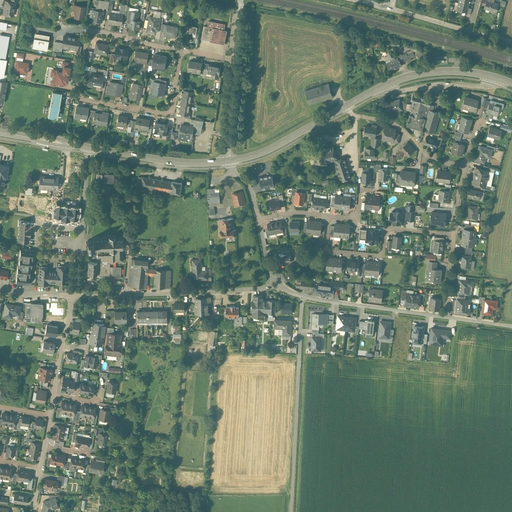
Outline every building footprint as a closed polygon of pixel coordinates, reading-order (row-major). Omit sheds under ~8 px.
[(458,0),(456,9),(471,13),(472,7),(469,6),(470,0),(474,1),(473,0),(458,0)] [(494,0),(486,0),(484,9),(496,12),(499,2),(494,1),(494,0)] [(15,3),(6,1),(3,14),(13,16),(15,3)] [(127,5),(121,4),(119,14),(122,15),(122,17),(125,17),(125,16),(126,10),(127,6),(127,5)] [(85,7),(73,5),(72,11),(75,11),(74,17),(83,18),(85,7)] [(103,11),(92,9),(90,20),(101,22),(103,11)] [(139,12),(129,10),(128,16),(127,23),(130,23),(131,19),(132,19),(133,18),(138,19),(139,12)] [(111,13),(109,12),(109,15),(108,23),(114,24),(116,13),(111,13)] [(119,14),(116,13),(114,24),(120,25),(122,17),(122,15),(119,14)] [(160,18),(149,16),(147,31),(156,33),(156,30),(158,30),(160,18)] [(132,19),(131,19),(130,23),(129,28),(139,30),(140,21),(132,19)] [(221,44),(224,44),(227,30),(225,30),(224,30),(225,25),(225,24),(208,20),(207,26),(204,25),(201,39),(206,40),(212,42),(216,43),(221,44)] [(178,27),(165,24),(164,32),(163,35),(176,38),(178,27)] [(191,27),(184,26),(181,40),(187,41),(188,34),(190,35),(190,33),(189,33),(191,27)] [(197,27),(191,26),(191,27),(189,33),(190,33),(196,34),(197,27)] [(9,36),(0,34),(0,35),(0,54),(6,56),(9,36)] [(71,37),(64,36),(62,43),(62,47),(65,47),(65,48),(69,49),(71,37)] [(78,38),(71,37),(69,49),(73,50),(73,49),(76,49),(76,50),(77,45),(78,38)] [(48,40),(34,38),(32,48),(47,50),(48,40)] [(62,43),(54,41),(53,50),(61,52),(62,47),(62,43)] [(108,45),(96,43),(94,52),(95,52),(107,54),(108,45)] [(148,53),(135,51),(133,61),(146,63),(147,63),(147,58),(148,53)] [(166,56),(154,54),(153,60),(152,66),(158,67),(158,66),(164,67),(166,56)] [(391,60),(386,63),(390,71),(402,66),(398,57),(395,59),(391,60)] [(202,62),(189,60),(187,72),(200,74),(201,68),(202,63),(202,62)] [(28,63),(16,61),(14,71),(26,73),(28,63)] [(68,63),(62,62),(62,66),(63,66),(62,73),(66,73),(66,74),(69,74),(70,66),(67,65),(68,63)] [(208,64),(207,69),(207,72),(207,73),(212,73),(212,76),(218,78),(220,66),(208,64)] [(57,70),(53,69),(52,76),(53,76),(52,81),(51,81),(51,85),(54,86),(55,82),(64,84),(66,74),(66,73),(62,73),(57,72),(57,70)] [(103,76),(93,75),(89,74),(87,85),(92,86),(93,83),(101,84),(100,88),(101,88),(101,87),(102,81),(103,76)] [(154,81),(153,81),(152,87),(153,87),(152,94),(164,96),(166,84),(160,83),(154,81)] [(121,84),(110,82),(109,86),(111,87),(109,94),(120,96),(122,86),(122,84),(121,84)] [(142,84),(133,83),(131,92),(130,92),(129,97),(139,99),(140,94),(142,87),(142,84)] [(328,83),(305,90),(309,104),(333,97),(328,83)] [(187,91),(184,90),(182,102),(189,103),(191,96),(192,96),(193,92),(187,91)] [(50,104),(59,106),(61,93),(52,92),(50,104)] [(431,100),(412,95),(411,101),(413,101),(412,105),(404,103),(403,101),(401,101),(400,101),(402,109),(410,110),(411,109),(410,114),(408,121),(407,121),(408,122),(407,124),(415,127),(414,133),(416,136),(420,135),(422,130),(422,129),(428,109),(432,111),(433,106),(430,105),(430,104),(431,100)] [(478,100),(465,97),(462,107),(474,110),(476,104),(477,104),(478,100)] [(399,99),(391,101),(385,103),(386,107),(385,107),(386,108),(388,114),(402,110),(402,109),(400,101),(399,99)] [(189,103),(182,102),(180,114),(183,114),(189,115),(190,111),(188,111),(189,103)] [(490,102),(488,107),(487,112),(497,115),(500,106),(495,105),(495,104),(490,102)] [(59,106),(50,104),(48,117),(54,118),(55,118),(56,118),(59,106)] [(88,108),(76,106),(74,118),(80,119),(80,117),(86,118),(87,116),(88,109),(88,108)] [(432,111),(428,109),(422,129),(434,133),(440,113),(432,111)] [(94,114),(93,117),(92,122),(93,123),(93,122),(98,123),(106,125),(106,123),(108,113),(102,112),(102,115),(94,114)] [(127,117),(118,115),(116,124),(125,126),(127,117)] [(472,119),(463,116),(460,125),(462,125),(460,130),(468,132),(472,119)] [(142,119),(136,118),(135,121),(134,128),(135,128),(140,129),(141,129),(147,130),(148,131),(150,120),(149,120),(142,119)] [(168,124),(156,122),(154,132),(166,134),(167,134),(167,131),(168,124)] [(188,127),(182,125),(181,124),(179,135),(192,138),(193,134),(198,135),(201,133),(202,125),(194,124),(193,127),(188,126),(188,127)] [(372,127),(365,126),(364,134),(369,135),(375,136),(376,126),(372,125),(372,127)] [(502,130),(490,126),(486,138),(493,140),(494,137),(500,139),(502,130)] [(395,129),(384,127),(382,139),(387,140),(389,139),(393,139),(393,140),(394,133),(395,129)] [(438,140),(426,137),(424,144),(431,146),(430,148),(431,150),(433,151),(435,150),(436,148),(436,147),(438,140)] [(407,142),(399,149),(400,150),(399,151),(400,153),(404,150),(406,153),(408,155),(415,150),(411,146),(411,147),(407,142)] [(464,144),(454,142),(453,146),(455,147),(453,152),(461,155),(464,144)] [(487,147),(480,145),(476,159),(484,162),(486,156),(490,157),(492,149),(487,147)] [(333,146),(322,149),(313,152),(314,157),(314,158),(313,159),(313,160),(314,160),(315,160),(317,165),(326,163),(326,164),(334,161),(334,160),(337,159),(333,146)] [(374,152),(367,151),(367,148),(365,148),(365,157),(374,158),(374,152)] [(400,153),(399,151),(400,150),(395,153),(400,158),(402,156),(406,153),(404,150),(400,153)] [(351,178),(344,157),(337,159),(334,160),(334,161),(340,181),(351,178)] [(380,168),(380,172),(379,179),(387,180),(388,169),(380,168)] [(482,169),(476,168),(472,183),(476,183),(476,184),(479,185),(480,185),(480,184),(481,185),(485,185),(488,171),(482,169)] [(450,172),(438,170),(437,181),(449,182),(450,172)] [(408,171),(401,171),(401,173),(400,182),(400,183),(407,184),(408,171)] [(415,172),(408,171),(407,184),(414,185),(414,184),(415,175),(415,172)] [(362,172),(362,176),(362,182),(370,182),(370,172),(362,172)] [(114,174),(96,173),(95,190),(102,190),(102,191),(109,192),(109,181),(113,182),(114,174)] [(272,175),(259,177),(261,189),(274,187),(272,175)] [(58,177),(40,176),(39,189),(57,190),(58,177)] [(44,217),(78,221),(82,178),(64,177),(63,190),(58,190),(57,204),(52,203),(53,196),(26,193),(25,200),(46,202),(44,217)] [(172,182),(142,177),(138,177),(138,179),(137,187),(149,189),(148,192),(152,192),(152,189),(159,190),(170,192),(172,182)] [(182,183),(172,181),(172,182),(170,192),(175,193),(174,195),(179,196),(180,194),(182,183)] [(219,188),(207,189),(208,203),(220,201),(219,188)] [(473,189),(469,188),(467,196),(479,199),(480,191),(473,189)] [(449,191),(440,190),(438,200),(448,201),(449,191)] [(242,191),(232,194),(235,206),(245,204),(242,191)] [(296,192),(296,195),(295,203),(303,204),(304,193),(296,192)] [(343,196),(336,195),(334,207),(342,208),(343,196)] [(370,196),(366,196),(364,207),(371,208),(373,197),(370,197),(370,196)] [(320,198),(313,197),(312,208),(319,208),(320,198)] [(380,197),(375,197),(373,197),(371,208),(378,209),(379,204),(380,197)] [(327,199),(320,198),(319,208),(326,209),(327,199)] [(274,200),(269,201),(271,210),(281,208),(280,204),(279,200),(275,201),(274,200)] [(413,206),(408,205),(406,219),(414,220),(415,212),(412,211),(413,206)] [(478,207),(468,206),(466,218),(477,220),(478,207)] [(404,212),(393,211),(392,215),(390,215),(389,222),(401,223),(401,221),(403,221),(404,212)] [(443,213),(432,212),(431,221),(437,221),(440,221),(440,226),(445,227),(446,216),(443,216),(443,213)] [(233,218),(219,219),(220,237),(236,235),(236,229),(234,230),(233,218)] [(19,232),(30,232),(30,230),(29,230),(29,222),(23,222),(24,221),(18,220),(18,226),(19,226),(19,232)] [(281,221),(274,223),(276,233),(283,231),(282,227),(281,221)] [(299,222),(290,222),(290,231),(299,230),(299,222)] [(274,223),(267,224),(268,230),(269,234),(276,233),(274,223)] [(349,225),(342,224),(340,236),(348,237),(348,236),(349,226),(349,225)] [(359,238),(366,239),(367,230),(367,229),(360,229),(359,238)] [(465,229),(463,229),(462,237),(474,238),(475,231),(465,229)] [(379,232),(375,231),(375,230),(371,230),(371,231),(367,230),(366,239),(366,241),(370,241),(369,242),(374,243),(374,241),(377,242),(379,232)] [(30,232),(19,232),(19,237),(17,237),(17,239),(19,239),(18,241),(20,241),(20,242),(22,242),(22,241),(28,241),(28,235),(30,235),(30,232)] [(118,238),(115,238),(115,237),(116,236),(115,235),(114,236),(109,236),(108,235),(107,236),(108,237),(108,238),(105,238),(105,237),(104,237),(104,239),(101,239),(101,238),(100,238),(100,239),(97,239),(97,238),(96,238),(96,239),(93,239),(93,238),(92,238),(92,239),(92,240),(91,240),(91,241),(91,240),(90,240),(89,240),(88,241),(88,240),(87,240),(87,241),(86,241),(87,242),(85,242),(86,242),(87,242),(87,246),(86,246),(86,247),(87,247),(87,248),(88,248),(88,247),(89,247),(89,248),(90,248),(91,247),(92,247),(92,248),(92,249),(93,249),(93,250),(94,250),(94,249),(97,249),(97,250),(98,250),(98,249),(101,249),(101,250),(102,250),(102,249),(105,249),(105,250),(106,250),(106,248),(109,248),(109,250),(108,250),(109,251),(109,250),(115,250),(115,261),(123,260),(122,252),(122,248),(123,248),(122,247),(124,245),(125,245),(126,244),(125,244),(124,241),(125,241),(125,240),(124,240),(122,238),(122,237),(121,238),(119,238),(119,237),(118,237),(118,238)] [(401,237),(394,236),(393,245),(400,246),(401,237)] [(474,238),(462,237),(462,244),(463,245),(472,246),(474,246),(474,238)] [(443,241),(433,240),(433,245),(434,245),(433,251),(442,252),(443,241)] [(304,246),(295,246),(296,256),(302,255),(302,249),(304,249),(304,246)] [(33,250),(20,248),(19,257),(32,259),(33,250)] [(290,251),(283,251),(283,253),(279,254),(280,262),(280,265),(285,264),(285,262),(287,262),(287,261),(291,261),(291,259),(290,251)] [(472,256),(461,255),(460,268),(470,269),(472,256)] [(32,259),(19,257),(18,266),(30,267),(31,267),(32,259)] [(342,259),(334,258),(333,270),(341,271),(341,270),(342,261),(342,259)] [(148,261),(131,259),(130,267),(133,268),(134,265),(146,267),(147,267),(148,261)] [(202,279),(202,273),(201,259),(192,260),(194,280),(202,279)] [(359,261),(348,259),(347,268),(358,270),(359,265),(359,261)] [(97,262),(88,262),(88,274),(96,275),(96,272),(97,262)] [(109,263),(97,262),(96,272),(99,272),(99,274),(109,275),(110,268),(109,268),(109,266),(109,263)] [(130,267),(127,286),(146,287),(148,274),(154,275),(154,287),(170,288),(171,270),(155,270),(146,269),(146,267),(134,265),(133,268),(130,267)] [(434,265),(429,265),(429,268),(428,268),(427,277),(432,277),(432,281),(440,282),(442,269),(434,268),(434,265)] [(18,266),(17,274),(29,276),(30,267),(18,266)] [(121,267),(109,266),(109,268),(110,268),(109,275),(109,277),(120,277),(121,267)] [(48,268),(39,268),(38,284),(47,284),(47,282),(56,282),(66,283),(67,267),(57,267),(56,271),(48,271),(48,268)] [(29,276),(17,274),(16,283),(28,284),(29,276)] [(311,281),(297,279),(296,287),(310,289),(311,283),(311,282),(312,281),(311,281)] [(473,281),(459,279),(459,280),(461,280),(460,284),(459,284),(458,293),(465,294),(469,294),(470,285),(472,286),(473,281)] [(331,285),(317,283),(316,293),(331,295),(332,288),(332,285),(331,285)] [(380,290),(370,289),(369,300),(380,302),(382,294),(379,294),(380,290)] [(406,293),(405,299),(404,305),(411,306),(413,294),(406,293)] [(420,295),(413,294),(411,306),(418,307),(419,300),(420,295)] [(264,312),(264,301),(263,301),(263,296),(253,295),(253,304),(251,304),(251,307),(253,307),(252,316),(263,317),(264,312)] [(210,297),(195,298),(196,309),(195,309),(195,314),(209,314),(209,309),(207,309),(207,303),(210,303),(210,297)] [(440,299),(431,297),(429,309),(439,310),(440,299)] [(457,299),(456,308),(457,308),(457,312),(456,312),(455,312),(469,314),(470,309),(467,308),(468,300),(465,299),(457,299)] [(484,299),(483,303),(482,313),(492,314),(492,306),(496,306),(497,301),(484,299)] [(31,303),(25,303),(24,322),(42,322),(42,316),(31,315),(31,303)] [(43,303),(31,303),(31,315),(42,316),(42,307),(42,303),(43,303)] [(59,303),(43,303),(42,303),(42,307),(50,307),(50,315),(63,315),(63,308),(59,308),(59,303)] [(184,303),(175,303),(175,305),(174,311),(175,311),(184,311),(184,308),(184,303)] [(283,303),(282,312),(292,313),(292,303),(283,303)] [(20,306),(5,304),(3,316),(9,317),(10,313),(18,315),(19,315),(19,311),(20,306)] [(235,307),(235,306),(232,306),(230,306),(227,306),(226,306),(226,311),(226,312),(226,316),(235,317),(238,317),(238,316),(238,312),(239,312),(239,307),(238,307),(235,307)] [(114,312),(114,316),(114,321),(122,321),(122,320),(125,320),(125,321),(126,321),(125,311),(114,312)] [(327,314),(319,313),(319,314),(312,314),(311,329),(312,329),(318,329),(319,329),(319,323),(327,323),(327,314)] [(347,317),(338,315),(337,323),(336,328),(341,328),(341,329),(345,330),(347,317)] [(356,318),(347,317),(345,330),(350,331),(350,329),(354,330),(355,325),(356,318)] [(366,329),(366,333),(373,334),(374,320),(367,319),(367,321),(366,329)] [(291,320),(275,320),(275,328),(283,328),(283,335),(291,335),(291,320)] [(359,328),(366,329),(367,321),(359,321),(359,326),(359,328)] [(380,321),(379,337),(383,337),(383,335),(389,336),(389,329),(390,329),(390,322),(380,321)] [(94,322),(92,322),(89,343),(101,345),(102,339),(104,324),(94,322)] [(57,327),(52,326),(49,325),(46,325),(45,333),(56,335),(57,327)] [(412,341),(422,342),(424,326),(414,325),(412,341)] [(445,330),(431,328),(429,344),(442,345),(444,337),(445,330)] [(452,331),(445,330),(444,337),(451,338),(452,331)] [(121,335),(108,334),(107,345),(120,347),(121,335)] [(315,337),(312,336),(311,350),(320,350),(321,337),(315,337)] [(50,342),(44,341),(43,341),(43,344),(42,344),(41,344),(40,350),(41,351),(43,351),(44,351),(44,350),(47,351),(47,354),(52,355),(52,352),(53,352),(53,348),(54,343),(50,343),(50,342)] [(107,345),(105,345),(104,355),(120,356),(121,347),(107,345)] [(73,353),(67,352),(66,361),(76,362),(77,354),(73,353)] [(52,369),(40,367),(38,378),(48,380),(50,380),(52,369)] [(48,380),(41,379),(40,386),(47,388),(48,380)] [(116,383),(108,381),(106,391),(114,393),(116,383)] [(87,384),(80,383),(79,392),(86,394),(87,384)] [(94,386),(87,384),(86,394),(93,395),(94,386)] [(46,393),(41,393),(41,390),(37,389),(35,401),(44,402),(46,393)] [(68,403),(61,402),(60,408),(60,412),(67,413),(68,403)] [(75,404),(68,403),(67,413),(73,415),(74,411),(75,404)] [(88,407),(81,405),(80,412),(79,416),(80,416),(86,417),(88,407)] [(95,408),(88,407),(86,417),(93,418),(94,414),(95,408)] [(104,409),(101,409),(99,419),(107,420),(109,411),(109,410),(104,409)] [(9,414),(2,413),(1,419),(0,423),(1,423),(7,425),(9,414)] [(16,416),(9,414),(7,425),(14,426),(15,420),(16,416)] [(29,418),(22,417),(21,419),(20,424),(21,424),(28,426),(29,418)] [(43,420),(35,419),(35,422),(34,427),(41,428),(43,420)] [(65,426),(55,424),(53,431),(63,433),(65,426)] [(63,433),(53,431),(52,438),(62,440),(63,433)] [(107,434),(99,433),(97,443),(105,444),(107,434)] [(34,442),(31,442),(30,449),(38,451),(39,443),(34,442)] [(14,444),(10,444),(9,447),(8,446),(6,455),(13,456),(14,454),(15,448),(13,447),(14,444)] [(38,451),(30,449),(29,457),(32,458),(36,458),(38,451)] [(58,455),(51,454),(51,457),(50,463),(57,464),(58,455)] [(65,456),(58,455),(57,464),(63,465),(64,460),(65,456)] [(78,458),(71,457),(70,461),(69,466),(70,466),(76,467),(78,458)] [(85,459),(78,458),(76,467),(83,469),(84,463),(85,459)] [(95,461),(91,461),(89,471),(98,472),(98,470),(102,471),(103,463),(95,461)] [(11,469),(4,468),(3,478),(9,479),(10,475),(11,469)] [(24,471),(18,470),(17,474),(16,479),(22,480),(24,471)] [(56,481),(46,479),(44,488),(48,488),(48,489),(51,490),(52,489),(56,489),(57,484),(57,481),(56,481)] [(28,495),(14,493),(12,502),(26,504),(28,495)] [(8,498),(0,496),(0,502),(7,504),(8,498)] [(55,498),(43,502),(41,511),(51,511),(52,506),(57,504),(55,498)]
